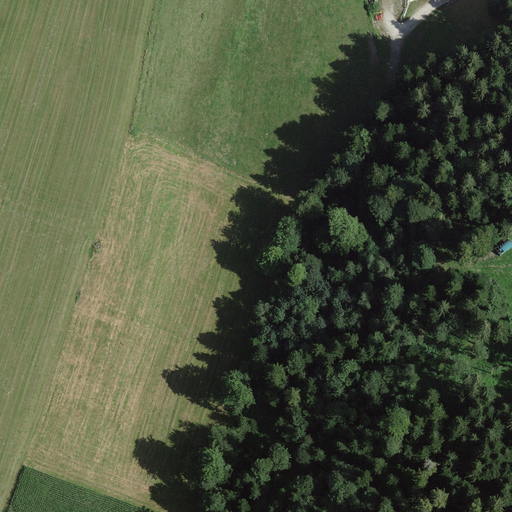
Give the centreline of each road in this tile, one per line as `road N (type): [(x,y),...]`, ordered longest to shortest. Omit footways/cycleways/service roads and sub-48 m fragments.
road 1 (track): [(289,230),(202,511)]
road 2 (track): [(511,68),(485,109),(443,219),(445,260),(478,271)]
road 3 (track): [(442,0),(402,34),(394,79),(489,35),(511,39)]
